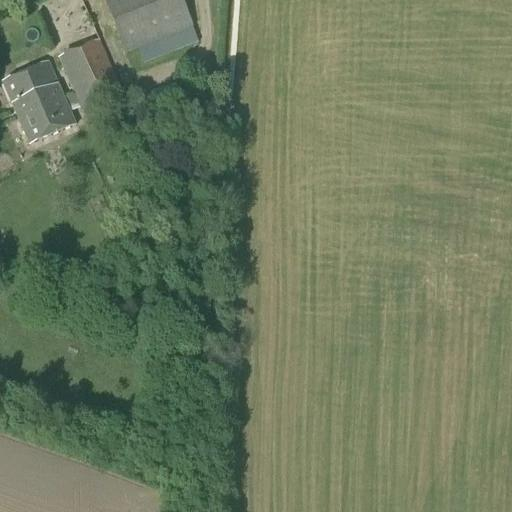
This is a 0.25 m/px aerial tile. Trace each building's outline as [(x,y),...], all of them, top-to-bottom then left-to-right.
[(143,66),(199,45),(181,0),(103,0),(126,55),(138,51),(143,66)] [(70,85),(110,68),(99,42),(59,59),(70,85)] [(18,121),(64,101),(48,64),(3,84),(18,121)] [(110,68),(70,85),(81,110),(121,93),(110,68)] [(64,101),(18,121),(30,147),(75,127),(64,101)]
